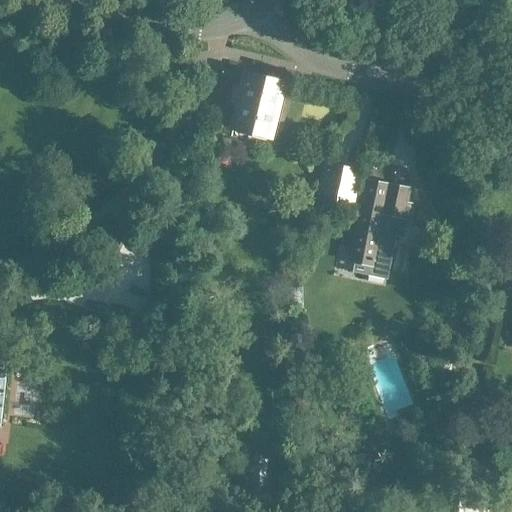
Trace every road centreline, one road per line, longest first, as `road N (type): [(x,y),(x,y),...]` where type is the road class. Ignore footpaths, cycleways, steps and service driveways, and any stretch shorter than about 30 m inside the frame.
road 1 (residential): [(511,105),(337,66),(247,15)]
road 2 (unknown): [(325,44),(511,83)]
road 3 (tertiary): [(67,0),(194,29),(247,15)]
